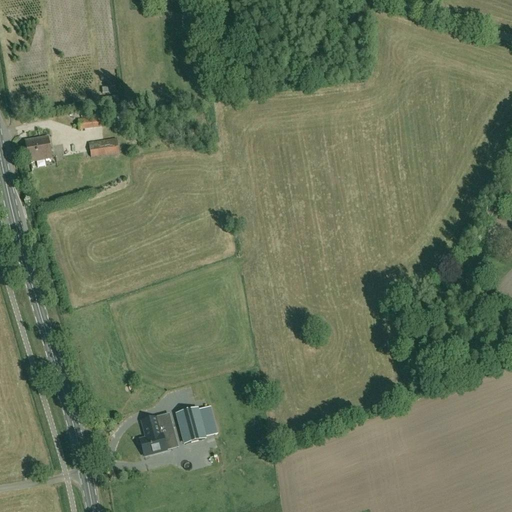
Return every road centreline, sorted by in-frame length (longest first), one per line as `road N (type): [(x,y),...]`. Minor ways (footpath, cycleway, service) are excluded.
road 1 (secondary): [(89,475),(0,152)]
road 2 (unclassified): [(511,38),(383,0)]
